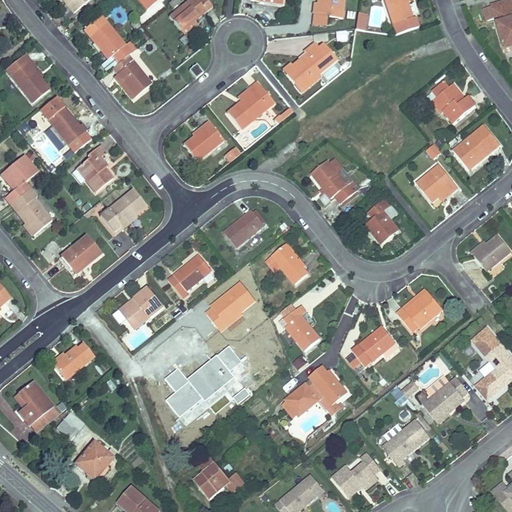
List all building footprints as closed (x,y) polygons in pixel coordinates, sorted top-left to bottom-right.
[(67,0),(71,5),(69,7),(74,13),(90,0),(67,0)] [(182,33),(195,23),(212,8),(205,0),(190,0),(169,18),(182,33)] [(329,15),(329,18),(343,20),(344,12),(343,12),(343,0),(321,0),(321,4),(318,4),(315,4),(314,14),(316,14),(329,15)] [(406,3),(405,0),(384,0),(393,26),(412,20),(406,3)] [(508,13),(505,3),(483,10),(487,22),(495,19),(505,53),(511,51),(511,20),(509,22),(505,17),(508,13)] [(365,31),(367,14),(356,13),(355,30),(365,31)] [(328,28),(329,18),(329,15),(316,14),(314,26),(328,28)] [(101,17),(95,22),(101,29),(107,24),(101,17)] [(108,60),(113,56),(119,64),(129,57),(129,56),(132,54),(125,47),(107,24),(101,29),(95,22),(85,31),(108,60)] [(197,25),(195,23),(182,33),(184,36),(197,25)] [(335,42),(347,41),(346,31),(334,32),(335,42)] [(130,43),(125,47),(132,54),(136,51),(130,43)] [(294,70),(286,76),(301,94),(308,89),(304,84),(311,78),(311,74),(309,71),(311,69),(314,70),(318,75),(337,61),(324,45),(319,49),(316,46),(314,46),(304,53),(307,56),(311,62),(309,63),(308,62),(307,62),(304,59),(293,68),(294,70)] [(33,70),(35,68),(26,55),(6,71),(33,105),(50,91),(40,80),(33,70)] [(119,64),(113,70),(136,98),(152,85),(129,56),(129,57),(119,64)] [(189,71),(196,79),(203,73),(197,65),(189,71)] [(283,72),(286,76),(294,70),(293,68),(291,65),(283,72)] [(43,77),(35,68),(33,70),(40,80),(43,77)] [(321,78),(318,75),(314,70),(311,69),(309,71),(311,74),(311,78),(304,84),(308,89),(321,78)] [(457,98),(460,95),(453,86),(450,89),(444,83),(433,92),(438,99),(433,103),(442,115),(444,113),(454,126),(476,108),(469,99),(465,101),(462,104),(457,98)] [(253,93),(241,103),(227,114),(241,131),(274,104),(258,84),(250,89),(253,93)] [(238,99),(241,103),(253,93),(250,89),(238,99)] [(465,101),(460,95),(457,98),(462,104),(465,101)] [(57,132),(63,139),(69,146),(88,131),(83,124),(80,127),(65,108),(49,122),(57,132)] [(291,109),(280,117),(283,120),(293,112),(291,109)] [(283,120),(280,117),(280,116),(275,120),(278,124),(283,120)] [(26,123),(18,129),(23,136),(31,130),(26,123)] [(203,130),(194,138),(184,146),(197,163),(224,142),(209,123),(202,129),(203,130)] [(477,163),(499,145),(484,127),(453,152),(469,172),(478,165),(477,163)] [(192,136),(194,138),(203,130),(202,129),(192,136)] [(58,142),(63,139),(57,132),(53,136),(58,142)] [(433,145),(425,152),(433,161),(441,154),(433,145)] [(500,146),(499,145),(477,163),(478,165),(500,146)] [(77,170),(86,181),(96,193),(113,180),(106,171),(105,172),(103,171),(105,169),(107,167),(100,158),(106,154),(100,146),(88,156),(90,159),(77,170)] [(230,163),(240,155),(235,149),(225,157),(230,163)] [(19,167),(5,179),(15,192),(6,199),(11,206),(30,190),(25,184),(38,173),(25,156),(16,163),(19,167)] [(344,203),(357,192),(358,191),(351,183),(353,181),(336,160),(330,165),(328,162),(312,175),(324,190),(332,200),(336,197),(342,205),(344,203)] [(1,175),(5,179),(19,167),(16,163),(1,175)] [(448,189),(452,195),(459,190),(440,166),(417,185),(432,204),(440,198),(446,193),(445,192),(448,189)] [(81,185),(86,181),(77,170),(72,174),(81,185)] [(380,186),(375,180),(374,181),(370,177),(361,185),(364,189),(360,190),(366,197),(380,186)] [(443,202),(452,195),(448,189),(445,192),(446,193),(440,198),(443,202)] [(26,225),(35,235),(52,221),(35,200),(37,198),(30,190),(11,206),(26,225)] [(121,227),(134,216),(146,207),(133,190),(100,217),(115,236),(123,230),(121,227)] [(333,202),(332,200),(324,190),(321,192),(323,196),(321,198),(328,206),(333,202)] [(359,195),(357,192),(344,203),(346,206),(359,195)] [(374,220),(370,223),(366,227),(382,246),(399,232),(384,213),(390,208),(385,201),(369,214),(374,220)] [(263,225),(254,214),(252,212),(225,235),(237,250),(264,227),(263,225)] [(257,212),(254,214),(263,225),(265,223),(257,212)] [(365,217),(370,223),(374,220),(369,214),(365,217)] [(137,219),(134,216),(121,227),(123,230),(137,219)] [(33,237),(35,235),(26,225),(24,226),(33,237)] [(61,259),(75,276),(101,255),(87,237),(61,259)] [(484,250),(481,246),(472,254),(487,273),(511,254),(498,237),(487,247),(484,250)] [(273,257),(281,268),(296,286),(308,276),(304,270),(306,268),(287,245),(273,257)] [(182,298),(188,293),(213,273),(199,256),(169,281),(182,298)] [(276,273),(281,268),(273,257),(267,262),(276,273)] [(0,307),(11,298),(0,286),(0,307)] [(137,303),(122,315),(135,331),(164,308),(149,289),(135,301),(137,303)] [(426,291),(404,310),(406,312),(428,293),(426,291)] [(406,312),(404,310),(403,309),(397,315),(412,332),(418,327),(421,330),(443,311),(428,293),(406,312)] [(120,312),(122,315),(137,303),(135,301),(120,312)] [(300,319),(302,317),(307,313),(302,307),(285,320),(284,319),(279,323),(285,330),(287,328),(306,352),(320,340),(309,327),(307,328),(300,319)] [(114,316),(120,325),(126,321),(120,312),(114,316)] [(309,327),(302,317),(300,319),(307,328),(309,327)] [(147,328),(131,340),(136,348),(152,336),(147,328)] [(383,328),(380,330),(387,337),(389,336),(383,328)] [(511,375),(511,358),(487,329),(473,342),(496,370),(484,380),(485,382),(476,390),(487,403),(511,382),(509,379),(511,375)] [(383,355),(395,345),(396,344),(389,336),(387,337),(380,330),(352,353),(354,354),(361,364),(366,369),(383,355)] [(186,384),(224,366),(212,341),(174,359),(186,384)] [(66,357),(54,366),(66,381),(94,358),(84,345),(78,350),(77,348),(66,357)] [(400,350),(395,345),(383,355),(387,360),(400,350)] [(224,350),(219,354),(228,365),(233,360),(224,350)] [(52,364),(54,366),(66,357),(64,354),(52,364)] [(354,369),(361,364),(354,354),(346,360),(354,369)] [(298,371),(307,363),(302,357),(293,365),(298,371)] [(333,407),(334,406),(347,395),(329,372),(327,374),(322,368),(310,378),(315,384),(309,389),(306,385),(286,401),(287,402),(283,405),(294,419),(298,416),(299,418),(320,401),(321,402),(326,398),(333,407)] [(427,399),(429,401),(450,384),(444,377),(426,392),(430,397),(427,399)] [(450,384),(429,401),(423,406),(438,425),(450,416),(448,414),(446,411),(462,398),(469,393),(457,379),(450,384)] [(475,388),(476,390),(485,382),(484,380),(475,388)] [(28,405),(24,409),(19,413),(30,427),(31,426),(36,432),(59,414),(33,383),(19,394),(28,405)] [(402,393),(407,399),(419,389),(414,383),(402,393)] [(408,400),(407,399),(402,393),(399,389),(392,394),(402,406),(408,400)] [(15,398),(24,409),(28,405),(19,394),(15,398)] [(332,416),(338,410),(336,408),(334,406),(333,407),(326,398),(321,402),(332,416)] [(464,401),(462,398),(446,411),(448,414),(464,401)] [(62,403),(58,406),(63,413),(67,409),(62,403)] [(70,441),(84,426),(71,414),(57,429),(70,441)] [(413,449),(414,451),(430,438),(416,421),(389,444),(395,451),(389,456),(393,460),(399,455),(403,461),(412,453),(411,451),(413,449)] [(76,465),(87,474),(86,476),(93,481),(94,480),(95,481),(113,459),(113,458),(116,454),(111,449),(108,454),(94,443),(76,465)] [(383,449),(389,456),(395,451),(389,444),(383,449)] [(360,484),(363,488),(366,491),(378,481),(374,476),(381,470),(368,455),(361,461),(364,465),(353,475),(347,468),(337,476),(333,480),(346,496),(360,484)] [(406,464),(403,461),(399,455),(393,460),(400,469),(406,464)] [(200,468),(204,474),(216,464),(211,459),(200,468)] [(206,491),(203,493),(209,501),(227,487),(233,493),(244,484),(237,475),(229,481),(216,464),(204,474),(197,480),(206,491)] [(224,469),(228,474),(234,470),(230,465),(224,469)] [(511,511),(511,474),(510,476),(511,477),(511,489),(509,492),(503,484),(493,493),(508,511),(511,511)] [(311,477),(305,482),(318,497),(324,493),(311,477)] [(194,482),(203,493),(206,491),(197,480),(194,482)] [(318,497),(305,482),(276,507),(280,511),(300,511),(304,509),(302,507),(305,505),(307,507),(318,497)] [(349,499),(363,488),(360,484),(346,496),(349,499)] [(158,511),(132,489),(119,504),(127,511),(158,511)]
